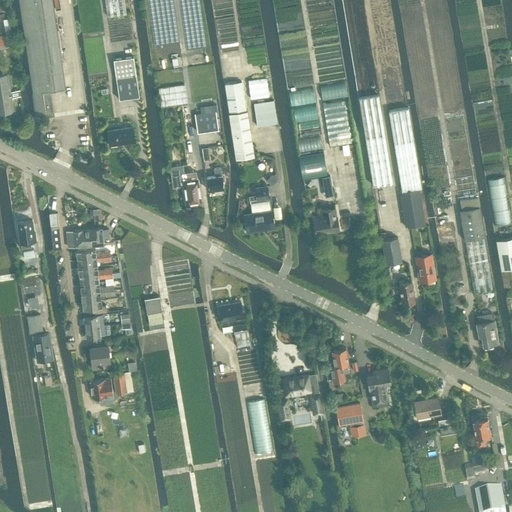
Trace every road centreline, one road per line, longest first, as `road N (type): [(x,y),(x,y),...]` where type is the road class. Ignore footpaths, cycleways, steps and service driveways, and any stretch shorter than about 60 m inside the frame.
road 1 (tertiary): [(511,400),(63,177)]
road 2 (residential): [(84,387),(63,177)]
road 3 (track): [(264,511),(234,349)]
